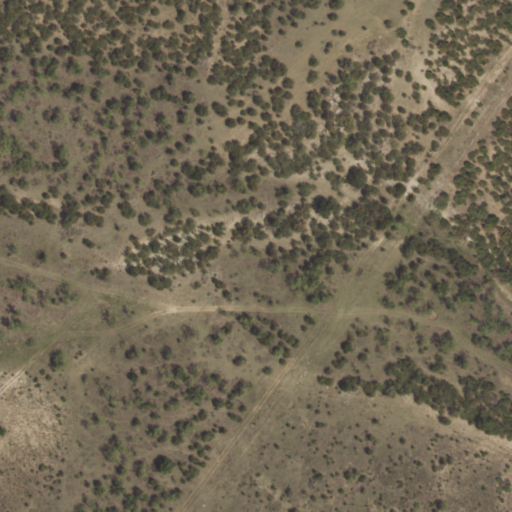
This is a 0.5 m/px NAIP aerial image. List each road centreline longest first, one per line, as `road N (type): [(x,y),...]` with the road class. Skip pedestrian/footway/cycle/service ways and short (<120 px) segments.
road 1 (track): [(511,403),(0,293)]
road 2 (track): [(257,511),(351,397),(356,367)]
